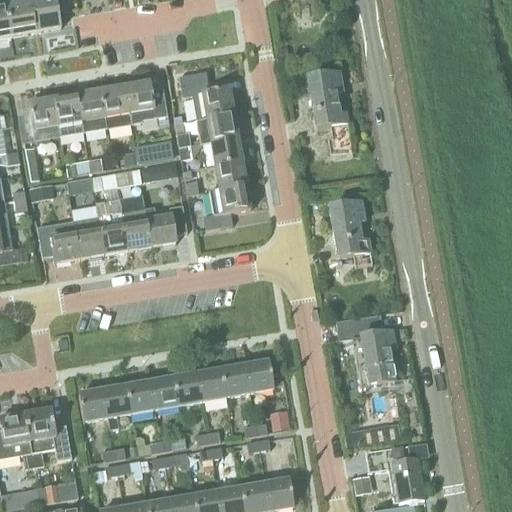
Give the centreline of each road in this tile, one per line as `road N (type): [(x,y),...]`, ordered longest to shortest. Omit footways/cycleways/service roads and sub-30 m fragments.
road 1 (tertiary): [(459,511),(368,0)]
road 2 (residential): [(298,263),(262,46),(246,0)]
road 3 (residential): [(298,263),(36,307)]
road 4 (residential): [(339,511),(298,263)]
road 5 (residential): [(99,26),(246,0)]
road 6 (residential): [(0,391),(49,383),(36,307)]
